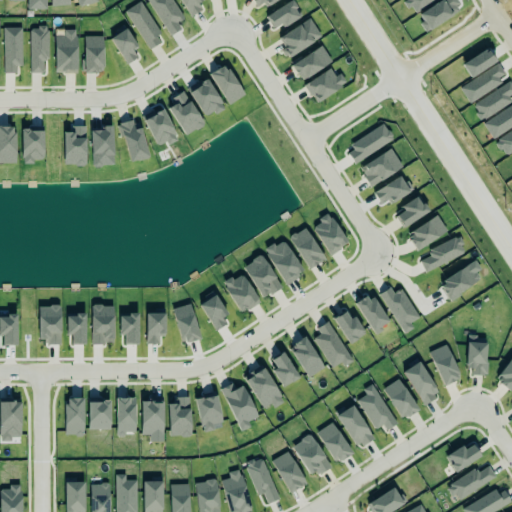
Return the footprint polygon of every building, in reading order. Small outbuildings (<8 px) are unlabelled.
[(146,0),(169,36),(180,29),(176,23),(183,19),(171,0),(146,0)] [(178,0),(189,17),(205,8),(200,0),(178,0)] [(251,0),(258,10),(274,0),(251,0)] [(290,0),(264,16),(272,29),(280,24),(283,28),(301,16),(291,0),(290,0)] [(125,9),(146,50),(162,42),(141,1),(125,9)] [(276,39),(288,57),(320,36),(308,18),(276,39)] [(20,27),(2,28),(3,73),(20,73),(20,27)] [(47,60),(47,27),(29,27),(29,73),(42,73),(42,60),(47,60)] [(136,58),(132,50),(136,48),(125,28),(109,37),(124,64),(136,58)] [(76,72),(75,30),(63,30),(63,36),(53,36),(54,73),(76,72)] [(102,36),(82,37),(83,73),(103,72),(102,36)] [(290,64),(300,81),(331,63),(321,46),(290,64)] [(244,95),(225,64),(208,74),(227,105),(244,95)] [(333,77),(330,70),(303,82),(313,102),(346,86),(340,74),(333,77)] [(203,118),(223,108),(207,78),(187,88),(203,118)] [(170,99),(173,105),(167,108),(184,136),(203,125),(183,91),(170,99)] [(176,139),(162,109),(142,118),(156,148),(176,139)] [(119,125),(127,163),(147,158),(139,120),(119,125)] [(354,164),(392,139),(382,124),(344,150),(354,164)] [(0,163),(14,163),(14,126),(0,126),(0,163)] [(62,132),(63,166),(85,165),(84,126),(70,126),(70,132),(62,132)] [(21,128),(21,164),(34,164),(33,160),(42,160),(42,128),(21,128)] [(370,187),(401,167),(389,148),(358,169),(370,187)] [(382,208),(410,190),(400,175),(372,193),(382,208)] [(428,212),(418,195),(400,206),(403,211),(395,216),(402,228),(428,212)] [(311,228),(329,255),(347,243),(326,213),(317,219),(319,222),(311,228)] [(446,233),(437,216),(405,233),(415,250),(446,233)] [(307,269),(324,259),(303,228),(287,238),(307,269)] [(430,256),(418,261),(424,273),(465,253),(457,236),(427,251),(430,256)] [(263,251),(284,285),(303,273),(282,239),(263,251)] [(280,289),(262,255),(242,265),(260,299),(280,289)] [(446,299),(479,282),(470,265),(437,282),(446,299)] [(257,304),(243,273),(223,282),(237,314),(257,304)] [(404,334),(413,328),(410,323),(418,317),(399,288),(393,293),(389,287),(378,294),(404,334)] [(388,323),(368,293),(353,303),(374,333),(388,323)] [(197,304),(215,331),(230,321),(212,294),(197,304)] [(173,308),(179,343),(198,340),(191,305),(173,308)] [(37,343),(59,343),(60,306),(38,306),(37,343)] [(112,306),(90,306),(91,344),(112,344),(112,306)] [(331,317),(347,344),(363,334),(347,308),(331,317)] [(70,344),(85,344),(84,314),(65,315),(65,336),(70,336),(70,344)] [(138,315),(118,314),(118,336),(123,336),(123,344),(137,344),(138,315)] [(145,314),(145,344),(158,344),(158,337),(164,337),(164,314),(145,314)] [(16,345),(15,315),(0,315),(0,336),(2,336),(2,345),(16,345)] [(341,366),(350,362),(328,321),(311,331),(331,368),(340,363),(341,366)] [(308,378),(323,367),(303,337),(287,348),(308,378)] [(464,337),(484,337),(485,371),(470,371),(470,364),(464,364),(464,337)] [(429,351),(441,386),(459,379),(446,345),(429,351)] [(281,348),(298,372),(290,378),(288,376),(280,382),(270,368),(276,364),(270,356),(281,348)] [(437,396),(420,361),(403,370),(420,405),(437,396)] [(260,409),(270,404),(272,408),(282,403),(263,367),(243,377),(260,409)] [(417,410),(397,379),(381,389),(401,420),(417,410)] [(370,382),(395,421),(384,428),(380,422),(374,426),(356,398),(365,392),(362,387),(370,382)] [(249,428),(247,421),(256,418),(244,385),(234,388),(232,383),(221,387),(237,432),(249,428)] [(166,399),(168,433),(178,432),(180,434),(186,434),(188,431),(191,431),(189,393),(173,394),(173,398),(166,399)] [(222,422),(214,393),(193,399),(202,433),(213,429),(212,424),(222,422)] [(139,397),(140,431),(147,431),(147,439),(160,439),(160,397),(139,397)] [(83,435),(83,398),(64,398),(64,436),(83,435)] [(115,398),(115,436),(124,436),(124,433),(134,433),(134,398),(115,398)] [(109,399),(87,399),(87,429),(109,430),(109,399)] [(20,402),(0,402),(0,441),(10,442),(11,437),(20,437),(20,402)] [(356,448),(372,438),(350,403),(334,414),(356,448)] [(331,420),(314,431),(332,459),(349,448),(331,420)] [(290,446),(311,478),(329,466),(308,434),(290,446)] [(479,456),(469,441),(444,457),(455,473),(479,456)] [(271,460),(286,493),(304,485),(289,451),(271,460)] [(262,494),(267,504),(279,499),(260,456),(243,464),(257,496),(262,494)] [(447,482),(473,465),(476,470),(486,464),(492,475),(458,497),(454,491),(450,493),(445,486),(448,484),(447,482)] [(219,481),(227,511),(246,511),(251,511),(239,469),(227,473),(229,478),(219,481)] [(112,511),(112,472),(124,471),(124,476),(135,476),(136,511),(112,511)] [(142,511),(142,477),(160,477),(160,511),(142,511)] [(192,481),(196,511),(217,511),(212,477),(205,477),(203,480),(192,481)] [(64,511),(83,511),(83,482),(63,482),(64,511)] [(8,483),(17,483),(17,489),(19,489),(19,511),(0,511),(0,488),(9,488),(8,483)] [(88,511),(108,511),(109,484),(89,484),(88,511)] [(188,511),(188,484),(169,485),(169,511),(188,511)] [(369,511),(389,511),(402,503),(392,487),(365,505),(369,511)] [(495,487),(460,507),(462,511),(490,511),(511,500),(504,488),(498,491),(495,487)]
